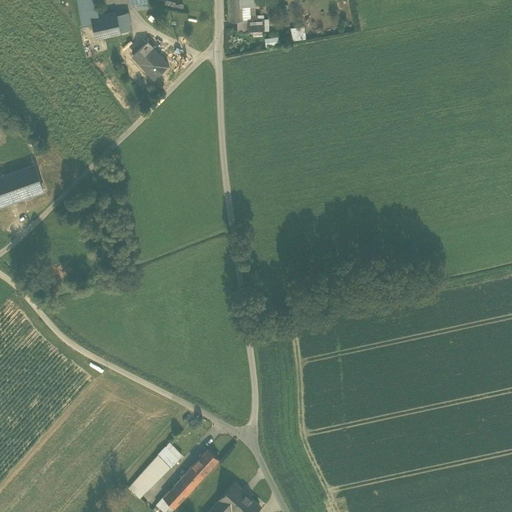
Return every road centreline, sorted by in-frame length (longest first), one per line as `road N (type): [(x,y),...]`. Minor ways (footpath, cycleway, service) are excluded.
road 1 (unclassified): [(255,437),(222,160),(219,46)]
road 2 (unclassified): [(255,437),(81,351),(0,276)]
road 3 (unclassified): [(219,46),(0,252)]
